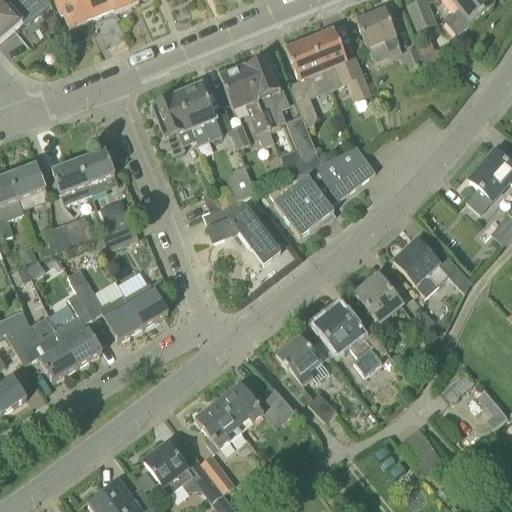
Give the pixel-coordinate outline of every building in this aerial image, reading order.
[(24,10),(35,0),(17,0),(8,8),(7,9),(0,14),(0,45),(31,19),(24,10)] [(65,18),(70,31),(92,22),(82,0),(54,0),(62,19),(65,18)] [(82,0),(92,22),(114,13),(115,16),(116,16),(109,0),(82,0)] [(109,0),(116,16),(138,7),(134,0),(109,0)] [(447,27),(459,40),(495,9),(487,0),(449,0),(460,13),(447,27)] [(418,34),(435,27),(425,3),(408,10),(418,34)] [(392,29),(386,15),(357,26),(372,62),(400,51),(396,41),(397,41),(395,37),(398,36),(395,28),(392,29)] [(59,26),(56,19),(44,24),(48,36),(59,26)] [(311,45),(331,94),(350,86),(357,104),(371,99),(358,66),(348,71),(346,67),(347,66),(335,36),(311,45)] [(331,94),(311,45),(287,55),(299,85),(300,85),(307,102),(296,107),(301,120),(306,132),(314,129),(317,122),(310,102),(331,94)] [(411,75),(413,74),(424,70),(417,52),(403,57),(411,75)] [(266,63),(246,71),(270,133),(277,130),(271,115),(283,110),(266,63)] [(270,133),(246,71),(229,77),(226,75),(220,77),(220,81),(218,81),(230,114),(244,109),(245,113),(247,113),(251,121),(248,122),(254,139),(255,139),(259,150),(270,145),(266,135),(270,133)] [(210,141),(211,145),(223,140),(203,89),(193,93),(192,91),(182,95),(183,97),(178,99),(197,146),(210,141)] [(197,146),(178,99),(174,101),(173,98),(162,102),(163,105),(154,109),(162,130),(162,131),(173,160),(185,155),(182,148),(195,143),(196,146),(197,146)] [(317,159),(306,132),(301,120),(285,127),(298,158),(282,165),(290,184),(321,170),(317,159)] [(238,152),(250,147),(242,128),(230,133),(238,152)] [(274,207),(300,242),(334,216),(330,211),(376,177),(356,151),(322,170),(321,170),(290,184),(266,194),(276,206),(274,207)] [(115,180),(107,157),(80,166),(92,199),(92,200),(110,193),(109,192),(118,188),(115,180)] [(495,207),(511,187),(511,170),(497,157),(472,186),(495,207)] [(80,166),(53,176),(65,209),(92,199),(80,166)] [(256,196),(245,170),(233,174),(227,188),(229,192),(217,197),(222,211),(234,205),(240,203),(256,196)] [(11,181),(23,214),(50,204),(38,171),(11,181)] [(11,181),(0,184),(0,236),(3,244),(13,240),(7,225),(25,219),(23,214),(11,181)] [(222,211),(217,197),(205,201),(210,216),(222,211)] [(222,211),(210,216),(202,219),(213,248),(240,238),(255,257),(263,269),(280,256),(255,223),(240,203),(234,205),(222,211)] [(102,225),(106,237),(133,227),(129,216),(102,225)] [(72,251),(93,243),(85,222),(64,229),(72,251)] [(139,244),(133,227),(106,237),(95,241),(101,258),(110,254),(139,244)] [(72,251),(64,229),(46,236),(50,248),(39,253),(42,262),(72,251)] [(417,244),(393,266),(426,302),(449,281),(465,298),(471,285),(448,260),(439,268),(417,244)] [(69,280),(75,290),(92,317),(99,313),(107,326),(106,326),(119,347),(143,333),(124,299),(111,306),(110,305),(103,310),(80,273),(69,280)] [(381,329),(404,311),(378,279),(355,298),(381,329)] [(124,299),(143,333),(169,318),(151,287),(126,301),(124,299)] [(56,336),(78,372),(102,357),(89,336),(81,324),(92,317),(75,290),(65,296),(80,322),(56,336)] [(348,350),(359,363),(354,367),(365,381),(382,368),(378,363),(388,355),(372,336),(364,343),(339,311),(316,329),(338,358),(348,350)] [(431,345),(442,336),(423,314),(412,323),(431,345)] [(33,350),(22,333),(6,339),(24,370),(38,362),(53,387),(78,372),(56,336),(33,350)] [(276,360),(289,377),(299,390),(324,371),(321,367),(314,357),(301,341),(276,360)] [(450,407),(474,386),(463,373),(438,394),(450,407)] [(0,413),(3,419),(27,403),(14,382),(3,389),(0,384),(0,413)] [(257,408),(241,388),(219,406),(239,431),(249,423),(253,428),(264,419),(264,418),(272,413),(283,428),(296,417),(276,394),(257,408)] [(308,409),(325,426),(336,415),(320,398),(308,409)] [(239,431),(219,406),(196,424),(211,444),(207,447),(215,457),(242,436),(238,431),(239,431)] [(447,461),(425,435),(411,448),(413,451),(406,457),(426,479),(447,461)] [(168,448),(145,467),(166,492),(172,500),(194,482),(217,511),(235,511),(225,498),(201,469),(198,466),(189,473),(168,448)] [(201,469),(225,498),(236,489),(212,459),(201,469)] [(148,475),(136,484),(145,496),(157,487),(148,475)] [(129,501),(118,488),(89,510),(90,511),(154,511),(140,493),(129,501)]
